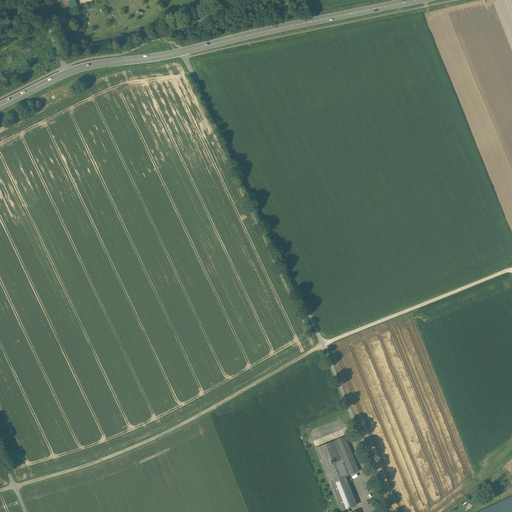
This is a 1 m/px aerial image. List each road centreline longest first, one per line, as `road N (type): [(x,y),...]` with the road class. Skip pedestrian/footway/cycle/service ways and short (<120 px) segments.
road 1 (track): [(15,486),(152,439),(323,344),(511,268)]
road 2 (unclassified): [(388,511),(323,344),(182,51)]
road 3 (secondary): [(182,51),(415,0)]
